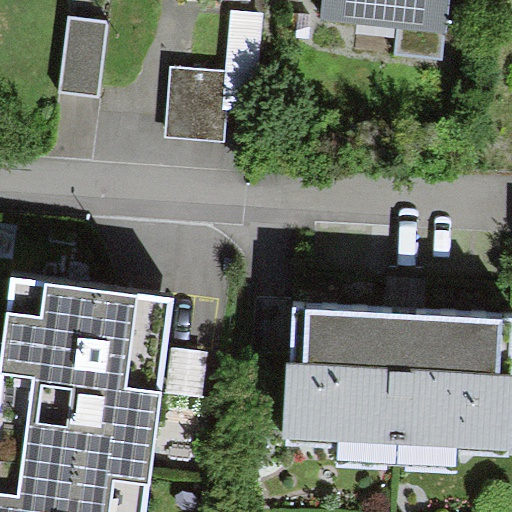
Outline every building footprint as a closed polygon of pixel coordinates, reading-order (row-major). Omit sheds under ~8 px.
[(452,0),(324,0),(322,30),(449,41),(452,0)] [(228,72),(171,68),(166,136),(223,140),(226,107),(255,109),(262,14),(232,12),(228,72)] [(107,30),(71,27),(64,99),(100,102),(107,30)] [(169,292),(2,273),(0,288),(0,511),(143,511),(157,393),(196,397),(201,353),(163,349),(165,334),(169,292)] [(511,316),(406,311),(293,305),(286,438),(343,441),(342,455),(458,461),(459,447),(510,450),(511,418),(511,316)]
